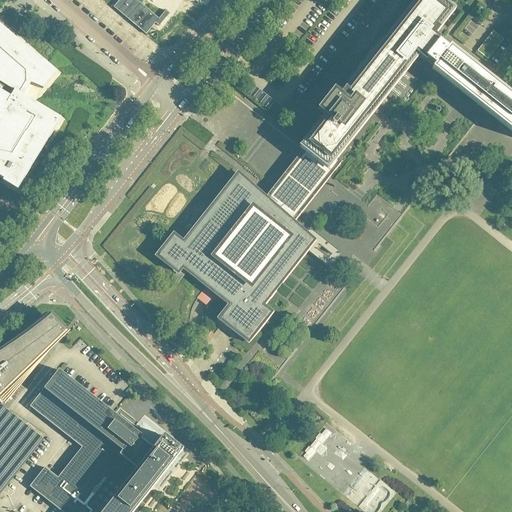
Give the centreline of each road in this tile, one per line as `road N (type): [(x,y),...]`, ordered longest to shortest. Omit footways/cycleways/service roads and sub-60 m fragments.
road 1 (secondary): [(299,511),(73,270)]
road 2 (secondary): [(63,280),(285,511)]
road 3 (unknown): [(397,0),(310,103)]
road 4 (secondary): [(180,104),(260,0)]
road 5 (residential): [(152,84),(57,0)]
